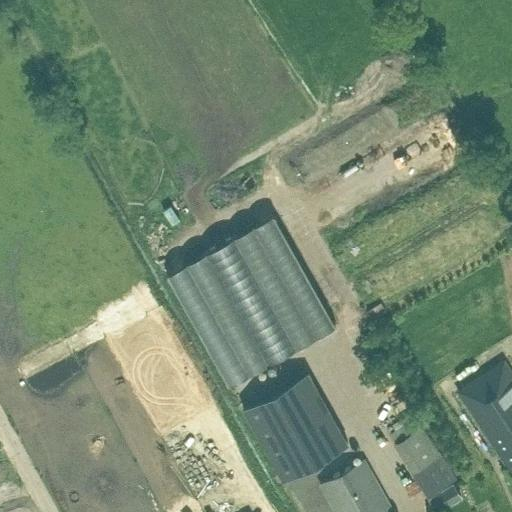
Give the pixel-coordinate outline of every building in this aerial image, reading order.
[(272,211),(165,271),(227,381),(334,322),(272,211)] [(462,326),(511,294),(477,243),(428,276),(462,326)] [(511,371),(503,358),(456,388),(507,465),(511,461),(511,371)] [(306,370),(243,406),(283,476),(346,440),(306,370)] [(419,424),(392,442),(426,493),(453,475),(419,424)] [(394,511),(395,511),(364,456),(319,481),(336,511),(394,511)]
